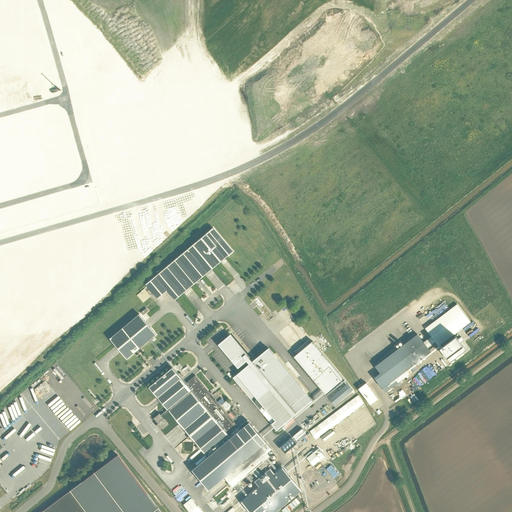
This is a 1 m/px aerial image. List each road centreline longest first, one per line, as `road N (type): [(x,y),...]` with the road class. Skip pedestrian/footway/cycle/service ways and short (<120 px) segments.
road 1 (unclassified): [(20,511),(46,489),(65,442),(96,416)]
road 2 (unclassified): [(175,511),(96,416)]
road 3 (unclassified): [(388,415),(351,483),(315,511)]
